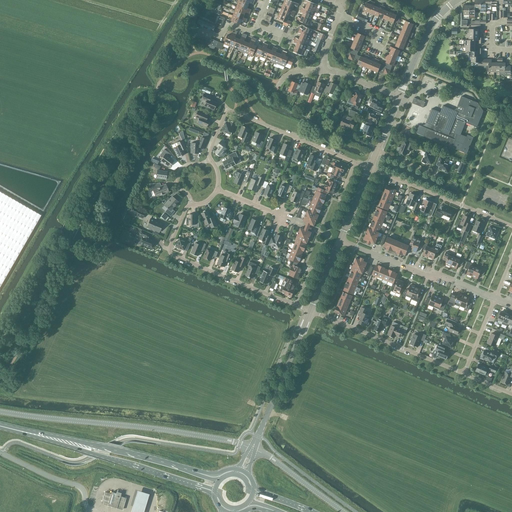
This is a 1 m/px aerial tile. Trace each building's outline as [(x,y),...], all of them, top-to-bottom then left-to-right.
[(308,3),(306,6),(316,10),(318,5),(305,0),(304,3),(306,3),(308,3)] [(238,4),(237,7),(250,12),(251,10),(247,8),(248,6),(238,1),(237,3),(238,4)] [(361,10),(363,11),(369,13),(373,2),(371,1),(369,4),(366,3),(365,6),(363,5),(361,10)] [(375,3),(373,2),(369,13),(374,15),(377,7),(374,6),(375,3)] [(283,4),(281,9),(294,14),(295,12),(293,11),(292,11),(293,8),(283,4)] [(211,11),(212,8),(205,5),(203,12),(206,13),(211,11)] [(374,15),(379,17),(383,6),(381,5),(380,8),(377,7),(374,15)] [(302,7),(301,10),(314,15),(315,13),(318,14),(318,11),(316,10),(306,6),(305,9),(304,9),(304,8),(302,7)] [(385,7),(383,6),(379,17),(384,19),(387,11),(384,10),(385,7)] [(235,9),(234,11),(244,15),(245,13),(249,14),(250,12),(237,7),(236,9),(235,9)] [(293,17),(294,14),(281,9),(280,12),(279,12),(278,14),(289,18),(290,15),(291,16),(293,17)] [(384,19),(389,21),(393,10),(391,9),(390,12),(387,11),(384,19)] [(304,13),(302,16),(312,20),(314,15),(301,10),(300,12),(302,13),(304,13)] [(395,11),(393,10),(389,21),(394,23),(397,16),(394,14),(395,11)] [(234,13),(233,16),(246,22),(247,19),(243,18),(244,15),(234,11),(233,12),(234,13)] [(289,22),(288,21),(289,18),(278,14),(278,16),(279,16),(277,19),(284,22),(288,24),(290,25),(291,22),(289,21),(289,22)] [(246,24),(246,22),(233,16),(232,19),(231,18),(230,20),(240,25),(241,22),(246,24)] [(310,26),(312,20),(302,16),(301,19),(299,18),(300,18),(298,17),(297,20),(310,26)] [(213,31),(215,27),(215,26),(205,21),(205,20),(203,20),(199,19),(197,24),(213,31)] [(406,21),(404,26),(411,29),(412,26),(416,28),(417,25),(406,21)] [(404,26),(402,31),(413,36),(413,33),(410,32),(411,29),(404,26)] [(312,36),(314,31),(305,27),(303,30),(302,29),(299,27),(298,30),(299,31),(312,36)] [(469,37),(469,41),(482,41),(483,38),(478,38),(478,33),(483,33),(483,30),(469,29),(469,33),(468,33),(468,37),(469,37)] [(235,38),(238,31),(236,30),(235,33),(229,46),(234,48),(238,39),(235,38)] [(301,34),(300,37),(310,41),(312,36),(299,31),(298,30),(297,33),(300,34),(300,33),(301,34)] [(402,31),(400,36),(407,39),(408,36),(412,38),(413,36),(402,31)] [(228,35),(224,44),(219,42),(216,48),(222,50),(223,46),(228,48),(229,46),(235,33),(232,32),(231,36),(228,35)] [(357,33),(355,38),(363,41),(364,38),(367,40),(368,37),(357,33)] [(240,40),(238,39),(234,48),(233,50),(235,50),(236,49),(239,50),(245,34),(243,34),(240,40)] [(241,53),(243,53),(247,43),(245,42),(247,35),(245,34),(239,50),(241,51),(241,53)] [(400,36),(398,41),(408,45),(409,43),(406,42),(407,39),(400,36)] [(245,53),(248,54),(254,38),(252,37),(250,44),(247,43),(243,53),(244,54),(245,53)] [(294,40),(295,40),(308,46),(310,41),(300,37),(299,40),(297,39),(298,39),(295,37),(294,40)] [(254,46),(256,39),(254,38),(248,54),(251,55),(250,56),(252,57),(253,55),(254,56),(258,47),(257,47),(254,46)] [(355,38),(353,43),(364,48),(365,45),(362,44),(363,41),(355,38)] [(297,44),(296,47),(306,51),(308,46),(295,40),(294,43),(296,44),(296,43),(297,44)] [(408,45),(398,41),(396,46),(403,49),(404,47),(407,48),(408,45)] [(262,47),(260,46),(259,48),(258,47),(254,56),(255,56),(257,57),(258,56),(261,57),(266,44),(264,43),(262,47)] [(363,50),(364,48),(353,43),(351,48),(352,49),(358,51),(360,48),(363,50)] [(267,49),(268,45),(266,44),(261,57),(260,59),(264,61),(265,60),(269,50),(267,49)] [(391,50),(390,53),(398,56),(400,51),(389,46),(388,48),(391,50)] [(267,60),(270,61),(276,48),(273,47),(272,51),(269,50),(265,60),(267,61),(267,60)] [(308,52),(306,51),(296,47),(295,50),(294,49),(293,52),(306,57),(308,52)] [(278,49),(276,48),(270,61),(273,62),(272,63),(274,64),(279,54),(276,53),(278,49)] [(348,59),(358,63),(360,56),(357,55),(357,54),(358,51),(352,49),(348,59)] [(277,64),(280,65),(285,52),(283,51),(281,55),(279,54),(274,64),(276,65),(277,64)] [(287,53),(285,52),(280,65),(282,66),(282,67),(284,68),(286,63),(292,65),(294,60),(286,56),(287,53)] [(396,61),(398,56),(390,53),(389,55),(386,54),(385,57),(396,61)] [(360,56),(358,63),(357,64),(362,66),(367,55),(365,54),(364,58),(360,56)] [(362,66),(368,68),(371,60),(368,59),(369,56),(367,55),(362,66)] [(386,63),(392,66),(393,66),(396,61),(385,57),(384,58),(387,60),(386,63)] [(470,59),(471,59),(471,63),(478,63),(478,66),(486,66),(486,60),(483,60),(481,60),(481,59),(481,57),(478,57),(470,57),(470,59)] [(374,62),(371,60),(368,68),(373,71),(377,59),(375,58),(374,62)] [(378,73),(378,72),(381,65),(378,63),(379,60),(377,59),(373,71),(378,73)] [(489,71),(489,72),(494,72),(494,63),(492,63),(492,60),(489,60),(486,60),(486,66),(486,67),(488,67),(487,71),(489,71)] [(388,76),(392,66),(386,63),(385,66),(384,66),(381,65),(378,72),(388,76)] [(295,93),(297,94),(299,90),(296,89),(298,84),(292,81),(288,91),(294,94),(295,93)] [(298,91),(307,95),(311,85),(305,82),(304,84),(302,83),(298,91)] [(321,93),(325,84),(318,82),(316,88),(313,86),(311,92),(311,93),(309,97),(313,99),(315,94),(316,95),(320,97),(321,93)] [(328,92),(334,95),(338,85),(331,83),(329,87),(326,86),(324,93),(327,94),(328,92)] [(353,104),(359,106),(363,96),(355,92),(353,97),(350,96),(348,103),(353,105),(353,104)] [(204,94),(201,99),(206,101),(204,106),(214,110),(217,103),(210,100),(211,97),(204,94)] [(373,108),(381,111),(384,105),(380,104),(381,101),(372,97),(370,101),(371,101),(371,102),(370,106),(374,108),(373,108)] [(422,126),(419,125),(418,128),(416,133),(424,136),(464,152),(467,153),(470,147),(469,147),(470,145),(474,136),(471,135),(468,134),(467,136),(461,133),(465,123),(477,128),(483,112),(478,104),(461,97),(456,109),(453,111),(444,107),(443,106),(442,110),(441,113),(432,109),(426,125),(422,126)] [(412,103),(423,108),(426,102),(414,98),(412,103)] [(371,112),(368,120),(376,123),(379,118),(379,116),(380,116),(379,115),(380,113),(370,108),(368,112),(371,112)] [(208,116),(205,115),(197,112),(195,113),(193,117),(199,119),(197,124),(206,128),(209,121),(207,120),(208,116)] [(344,116),(340,125),(349,129),(349,128),(352,129),(356,120),(353,119),(344,116)] [(229,124),(226,122),(222,131),(231,135),(236,123),(231,122),(230,124),(229,123),(229,124)] [(367,134),(367,135),(371,137),(374,128),(368,126),(369,124),(366,122),(366,123),(363,122),(361,127),(364,128),(362,132),(367,134)] [(242,141),(244,142),(247,143),(250,137),(251,134),(248,133),(249,129),(242,126),(238,136),(243,138),(242,141)] [(252,141),(257,143),(256,146),(261,149),(264,142),(261,141),(263,135),(256,132),(252,141)] [(190,143),(190,148),(191,148),(191,153),(198,154),(198,148),(200,148),(203,149),(207,140),(202,138),(200,144),(190,143)] [(266,147),(271,149),(270,152),(275,154),(277,148),(275,147),(277,141),(276,140),(276,139),(273,138),(272,138),(270,138),(266,147)] [(182,140),(177,143),(178,146),(173,148),(178,157),(185,154),(184,153),(183,150),(186,149),(185,146),(184,145),(182,140)] [(222,141),(217,146),(219,148),(215,152),(221,157),(222,155),(224,157),(226,154),(224,152),(227,149),(224,147),(226,144),(224,143),(222,141)] [(409,142),(408,144),(403,142),(399,153),(406,155),(408,149),(412,151),(414,144),(409,142)] [(287,155),(291,146),(284,143),(280,154),(286,156),(284,161),(288,162),(291,156),(287,155)] [(164,149),(160,156),(163,158),(161,161),(169,167),(174,161),(168,157),(170,154),(164,149)] [(299,160),(302,161),(305,152),(305,151),(302,150),(301,151),(299,150),(298,152),(296,150),(293,157),(292,160),(297,162),(298,162),(299,160)] [(239,159),(236,152),(228,156),(230,159),(223,162),(226,169),(236,165),(241,162),(239,158),(239,159)] [(431,164),(434,155),(426,152),(422,162),(425,164),(426,163),(428,164),(428,163),(431,164)] [(307,164),(312,166),(310,169),(316,171),(318,167),(319,165),(315,163),(317,158),(317,157),(316,156),(313,154),(312,155),(311,155),(309,158),(308,161),(307,164)] [(437,163),(441,164),(439,169),(448,173),(451,165),(449,164),(450,162),(449,161),(449,160),(440,156),(437,163)] [(334,166),(333,168),(343,172),(346,166),(342,164),(342,166),(339,165),(338,164),(336,163),(333,162),(332,165),(334,166)] [(341,178),(343,172),(333,168),(330,167),(328,172),(329,173),(327,176),(333,178),(337,179),(338,177),(341,178)] [(236,177),(234,182),(241,185),(244,177),(248,179),(251,172),(244,169),(242,174),(238,173),(237,172),(236,172),(235,172),(234,173),(234,174),(233,175),(234,176),(234,177),(235,177),(236,177)] [(167,172),(157,170),(156,178),(166,180),(167,172)] [(252,179),(250,184),(249,188),(256,191),(259,185),(261,187),(265,179),(259,176),(257,181),(252,179)] [(327,182),(326,184),(336,189),(338,184),(329,180),(328,182),(327,182)] [(269,183),(265,181),(263,187),(266,188),(264,195),(270,197),(274,188),(268,185),(269,183)] [(160,183),(149,184),(150,191),(153,191),(156,197),(169,192),(166,185),(161,187),(160,183)] [(287,184),(286,187),(281,185),(277,195),(284,198),(287,191),(290,192),(292,187),(287,184)] [(334,194),(336,189),(326,184),(324,188),(322,186),(321,189),(318,188),(317,191),(326,194),(327,191),(334,194)] [(387,186),(385,191),(394,195),(396,190),(387,186)] [(302,191),(300,194),(294,191),(290,200),(297,203),(300,196),(302,197),(305,192),(302,191)] [(326,195),(326,194),(317,191),(315,196),(325,200),(326,197),(325,197),(326,195)] [(385,191),(382,196),(392,200),(394,195),(385,191)] [(0,283),(39,217),(0,193),(0,283)] [(406,204),(414,207),(413,210),(416,211),(419,204),(416,202),(418,197),(411,193),(406,204)] [(315,196),(312,201),(322,205),(323,203),(324,203),(325,200),(315,196)] [(382,196),(380,201),(390,205),(392,200),(382,196)] [(172,209),(178,202),(172,197),(164,206),(168,209),(165,212),(170,217),(175,212),(172,209)] [(425,201),(421,211),(428,214),(429,216),(432,215),(437,204),(426,200),(425,201)] [(321,207),(322,205),(312,201),(310,206),(321,210),(322,207),(321,207)] [(388,210),(390,205),(380,201),(378,206),(388,210)] [(310,206),(308,211),(318,215),(319,213),(320,213),(321,210),(310,206)] [(230,213),(231,210),(224,207),(223,211),(220,210),(219,213),(219,214),(221,215),(220,217),(221,217),(220,220),(225,222),(226,219),(227,220),(230,221),(233,214),(230,213)] [(438,209),(436,215),(441,217),(442,214),(450,218),(453,211),(443,207),(441,210),(438,209)] [(142,218),(145,213),(133,208),(131,211),(131,212),(133,213),(137,215),(137,216),(142,218)] [(385,217),(387,212),(378,208),(375,213),(385,217)] [(308,211),(308,210),(307,212),(306,215),(305,215),(304,215),(304,216),(304,217),(305,217),(303,222),(314,226),(316,222),(317,222),(318,221),(318,220),(317,219),(318,217),(319,215),(318,215),(308,211)] [(206,225),(210,223),(211,228),(217,226),(214,217),(211,218),(208,211),(202,214),(206,225)] [(373,218),(383,222),(385,217),(375,213),(373,218)] [(194,227),(199,227),(199,221),(196,221),(196,215),(195,215),(194,214),(192,214),(191,215),(189,215),(189,218),(189,224),(194,224),(194,227)] [(243,228),(247,217),(240,214),(239,217),(236,216),(233,222),(235,223),(234,225),(238,227),(239,226),(243,228)] [(471,225),(468,224),(471,218),(469,218),(469,217),(467,216),(464,215),(462,221),(460,221),(457,227),(462,229),(465,231),(469,232),(471,225)] [(381,228),(383,222),(373,218),(371,224),(381,228)] [(162,224),(151,219),(147,228),(159,232),(162,224)] [(257,228),(260,222),(252,219),(248,228),(251,230),(252,231),(251,233),(257,236),(260,229),(257,228)] [(477,221),(473,230),(480,233),(482,230),(481,230),(484,223),(477,221)] [(379,233),(381,228),(371,224),(369,229),(379,233)] [(486,235),(496,239),(499,230),(490,226),(486,235)] [(312,232),(301,228),(299,232),(298,232),(297,233),(297,234),(297,235),(298,235),(297,236),(296,239),(297,239),(306,243),(307,244),(308,240),(309,239),(310,239),(311,239),(311,238),(311,237),(310,237),(310,236),(312,232)] [(375,244),(377,240),(379,233),(369,229),(368,228),(364,239),(368,241),(367,244),(367,243),(366,244),(369,245),(369,244),(369,242),(375,244)] [(263,229),(259,239),(264,241),(262,244),(268,246),(271,238),(268,236),(270,231),(263,229)] [(143,245),(151,248),(154,241),(148,238),(150,235),(141,231),(139,236),(141,238),(140,240),(140,239),(138,244),(143,246),(143,245)] [(272,238),(269,245),(271,246),(272,245),(279,248),(283,237),(277,234),(275,239),(272,238)] [(392,250),(395,251),(399,242),(388,237),(384,246),(387,247),(386,249),(389,250),(392,251),(392,250)] [(409,246),(412,247),(411,250),(416,252),(418,247),(421,248),(423,241),(413,237),(410,243),(409,246)] [(187,242),(183,240),(180,239),(176,247),(184,250),(185,249),(186,247),(189,248),(191,241),(188,240),(187,242)] [(297,239),(295,244),(305,248),(307,245),(306,245),(306,243),(297,239)] [(201,250),(204,251),(206,244),(201,242),(200,245),(195,243),(191,253),(198,256),(201,250)] [(409,246),(404,244),(399,242),(395,251),(397,252),(397,253),(402,255),(403,254),(405,255),(409,246)] [(423,255),(428,257),(432,248),(427,246),(428,243),(425,242),(422,248),(425,249),(423,255)] [(436,254),(438,255),(441,248),(442,245),(437,243),(435,247),(435,248),(432,247),(432,248),(428,257),(433,260),(436,254)] [(295,244),(293,249),(302,253),(303,251),(304,251),(305,248),(295,244)] [(212,257),(213,258),(213,256),(216,258),(218,252),(214,251),(215,249),(212,248),(211,251),(207,249),(204,258),(210,261),(212,257)] [(293,249),(291,254),(301,258),(302,255),(302,253),(293,249)] [(450,253),(446,252),(443,258),(443,260),(446,262),(445,265),(451,267),(455,258),(452,256),(452,255),(452,254),(450,253)] [(227,261),(230,262),(233,256),(227,253),(226,257),(221,255),(217,264),(225,267),(227,261)] [(299,261),(300,261),(301,258),(291,254),(288,259),(298,263),(299,261)] [(458,264),(462,266),(465,259),(461,258),(455,256),(455,258),(451,267),(456,269),(458,264)] [(248,259),(242,257),(240,262),(235,260),(231,270),(238,273),(241,267),(244,268),(248,259)] [(352,270),(362,274),(363,274),(367,263),(362,261),(363,258),(363,259),(364,258),(361,257),(361,258),(362,258),(361,260),(356,258),(351,269),(352,270)] [(290,270),(301,274),(303,269),(297,267),(298,263),(292,260),(289,266),(292,267),(290,270)] [(250,261),(248,266),(250,267),(246,276),(251,278),(254,272),(258,273),(261,267),(257,266),(257,264),(250,261)] [(467,262),(465,268),(469,270),(467,274),(472,277),(476,268),(477,266),(477,265),(472,263),(471,263),(467,262)] [(372,275),(377,277),(382,267),(379,265),(378,266),(376,265),(372,275)] [(476,268),(472,277),(478,279),(480,274),(483,276),(486,269),(477,266),(476,268)] [(261,278),(262,278),(260,282),(267,284),(270,276),(273,278),(276,270),(271,267),(268,273),(264,271),(261,278)] [(385,268),(382,267),(377,277),(383,279),(387,270),(385,269),(385,268)] [(299,279),(301,274),(290,270),(289,273),(290,273),(289,275),(299,279)] [(352,270),(350,274),(360,279),(362,274),(352,270)] [(383,279),(388,282),(392,271),(389,270),(389,271),(387,270),(383,279)] [(395,272),(392,271),(388,282),(393,284),(397,274),(395,273),(395,272)] [(360,279),(350,274),(348,280),(358,284),(360,279)] [(294,285),(295,282),(285,278),(280,275),(279,278),(284,280),(284,281),(283,280),(281,286),(284,287),(294,291),(296,286),(294,285)] [(348,280),(346,285),(355,289),(358,284),(348,280)] [(393,284),(390,291),(401,295),(403,290),(401,289),(404,282),(398,280),(396,286),(393,284)] [(346,285),(343,290),(353,295),(355,289),(346,285)] [(405,289),(403,296),(406,297),(406,296),(411,298),(416,287),(411,285),(408,291),(405,289)] [(281,286),(281,289),(280,291),(282,292),(288,295),(288,296),(291,297),(294,291),(284,287),(281,286)] [(416,301),(419,303),(421,296),(418,295),(421,289),(416,287),(411,298),(411,299),(416,301)] [(343,292),(341,297),(350,301),(353,296),(343,292)] [(460,306),(461,304),(464,295),(459,293),(458,296),(452,293),(448,304),(454,307),(454,305),(460,307),(460,306)] [(427,297),(425,304),(429,305),(434,307),(439,296),(433,294),(431,299),(427,297)] [(470,297),(464,295),(461,304),(460,306),(469,310),(472,304),(468,302),(470,297)] [(443,311),(446,305),(442,303),(444,299),(439,296),(434,307),(439,310),(443,311)] [(341,297),(339,302),(348,306),(350,301),(341,297)] [(339,302),(337,307),(346,311),(348,306),(339,302)] [(344,316),(346,311),(337,307),(335,312),(344,316)] [(361,307),(358,315),(361,317),(359,323),(366,326),(370,316),(365,314),(367,310),(361,307)] [(497,320),(503,322),(506,313),(503,312),(503,313),(501,312),(497,320)] [(509,315),(506,313),(503,322),(502,324),(507,326),(508,324),(511,316),(509,315)] [(373,326),(375,327),(374,329),(380,332),(383,325),(387,327),(391,318),(385,315),(382,321),(378,319),(377,322),(375,322),(373,326)] [(449,331),(457,335),(460,329),(453,326),(455,322),(447,318),(444,325),(450,328),(449,331)] [(393,322),(388,335),(394,338),(395,335),(401,337),(402,333),(405,335),(408,328),(393,322)] [(443,344),(452,348),(455,340),(449,338),(450,335),(444,332),(442,337),(445,338),(443,344)] [(414,334),(410,344),(418,347),(421,340),(424,341),(426,335),(421,333),(419,336),(414,334)] [(504,340),(505,336),(498,333),(497,335),(491,333),(487,343),(495,347),(498,338),(504,340)] [(436,351),(438,352),(437,355),(446,359),(448,356),(448,357),(450,353),(444,351),(445,348),(442,347),(439,345),(438,345),(436,351)] [(493,357),(496,359),(498,353),(492,350),(491,353),(484,351),(481,358),(491,362),(493,357)] [(479,364),(476,371),(485,375),(487,376),(489,372),(487,371),(488,368),(479,364)] [(511,377),(511,376),(511,369),(509,374),(505,372),(501,382),(508,385),(511,377)] [(143,511),(149,493),(138,490),(131,511),(143,511)] [(125,501),(126,498),(120,497),(121,493),(117,492),(116,494),(112,492),(111,494),(105,492),(102,501),(104,502),(103,504),(108,506),(112,507),(117,508),(122,510),(125,501)]
